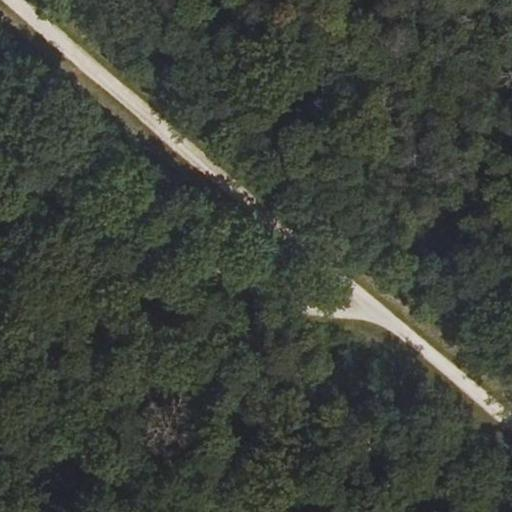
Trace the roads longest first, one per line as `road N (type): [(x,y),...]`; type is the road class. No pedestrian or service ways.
road 1 (track): [(406,335),(0,4)]
road 2 (track): [(406,335),(0,154)]
